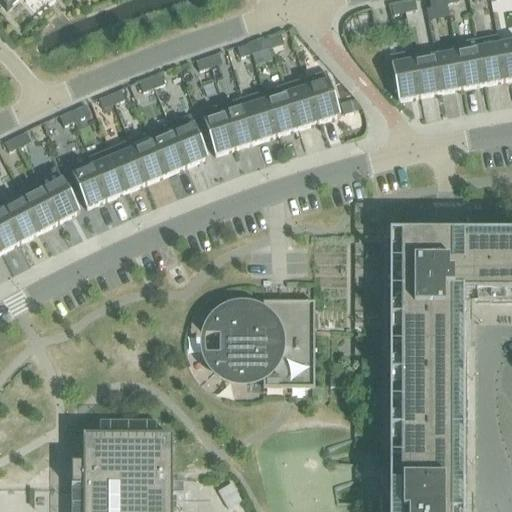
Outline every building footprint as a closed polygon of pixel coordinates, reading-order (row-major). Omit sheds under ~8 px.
[(0,0),(0,4),(8,14),(23,0),(26,4),(30,0),(0,0)] [(431,0),(429,1),(431,10),(436,9),(448,7),(446,0),(431,0)] [(415,4),(403,6),(406,16),(417,13),(415,4)] [(406,16),(403,6),(392,9),(394,18),(406,16)] [(281,38),(270,41),(272,51),(284,47),(281,38)] [(485,89),(507,85),(500,48),(498,39),(477,42),(478,52),(485,89)] [(455,46),(457,56),(463,93),(485,89),(478,52),(477,42),(455,46)] [(260,44),(249,48),(252,57),(263,53),(260,44)] [(511,45),(500,48),(507,85),(511,83),(511,45)] [(252,57),(249,48),(237,51),(240,61),(252,57)] [(420,101),(412,55),(390,59),(399,105),(420,101)] [(413,55),(412,55),(420,101),(442,97),(435,60),(415,64),(413,55)] [(457,56),(435,60),(442,97),(463,93),(457,56)] [(219,57),(208,61),(211,71),(222,67),(219,57)] [(211,71),(208,61),(196,65),(199,74),(211,71)] [(327,75),(306,82),(320,126),(341,119),(327,75)] [(162,78),(151,82),(154,92),(165,87),(162,78)] [(154,92),(151,82),(140,87),(143,96),(154,92)] [(306,82),(285,88),(299,133),(320,126),(306,82)] [(285,88),(264,95),(278,139),(299,133),(285,88)] [(122,94),(111,98),(114,107),(125,103),(122,94)] [(264,95),(243,102),(257,146),(278,139),(264,95)] [(114,107),(111,98),(99,103),(103,112),(114,107)] [(243,102),(222,108),(236,153),(257,146),(243,102)] [(350,104),(341,107),(344,118),(354,115),(350,104)] [(236,153),(222,108),(201,115),(215,159),(236,153)] [(82,111),(71,116),(75,124),(86,120),(82,111)] [(75,124),(71,116),(60,121),(64,129),(75,124)] [(190,119),(170,127),(188,170),(208,162),(190,119)] [(170,127),(150,136),(168,179),(188,170),(170,127)] [(27,136),(16,141),(20,150),(31,145),(27,136)] [(130,144),(148,187),(168,179),(150,136),(130,144)] [(20,150),(16,141),(5,146),(9,155),(20,150)] [(130,144),(109,153),(127,196),(148,187),(130,144)] [(109,153),(89,161),(93,170),(107,204),(127,196),(109,153)] [(93,170),(73,178),(87,213),(107,204),(93,170)] [(58,172),(38,182),(61,226),(80,216),(58,172)] [(42,194),(24,203),(41,236),(61,226),(38,182),(36,183),(42,194)] [(5,213),(22,246),(41,236),(24,203),(5,213)] [(0,204),(0,251),(2,256),(22,246),(5,213),(0,205),(0,204)] [(465,511),(465,495),(464,495),(465,303),(469,303),(511,302),(511,242),(390,243),(390,496),(389,496),(389,511),(465,511)] [(207,335),(206,338),(226,340),(226,360),(206,360),(207,363),(208,366),(210,369),(212,372),(214,375),(216,377),(219,380),(222,382),(225,383),(228,385),(231,386),(234,387),(238,388),(241,388),(245,389),(248,388),(251,388),(255,387),(258,386),(261,385),(264,383),(264,392),(315,392),(315,306),(264,306),(264,318),(231,318),(231,312),(228,313),(225,314),(222,316),(219,318),(216,320),(214,323),(212,326),(210,329),(208,332),(207,335)] [(331,381),(331,390),(342,390),(342,381),(331,381)] [(84,469),(73,469),(73,493),(84,492),(84,511),(172,511),(173,484),(174,442),(84,442),(84,469)] [(242,503),(232,486),(218,494),(228,511),(242,503)]
